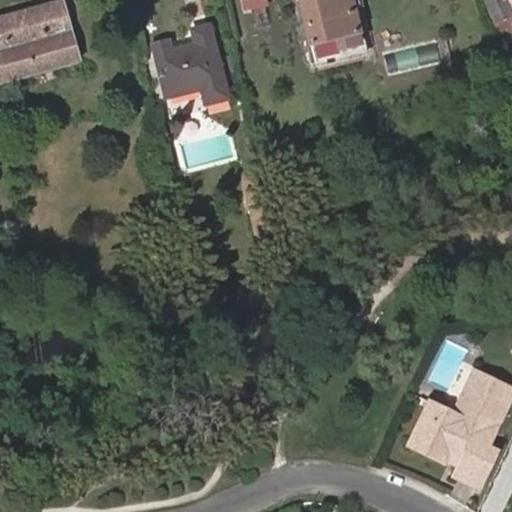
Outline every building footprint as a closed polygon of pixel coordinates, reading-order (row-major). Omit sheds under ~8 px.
[(9,79),(81,60),(65,0),(0,17),(0,45),(1,49),(9,79)] [(365,56),(350,0),(301,0),(320,68),(365,56)] [(227,98),(209,25),(191,29),(194,43),(170,49),(152,54),(163,97),(198,88),(202,104),(227,98)] [(170,49),(168,41),(150,45),(152,54),(170,49)] [(0,81),(9,79),(1,49),(0,49),(0,81)] [(293,135),(300,153),(318,146),(310,126),(293,135)] [(267,159),(291,149),(282,128),(258,138),(267,159)] [(273,207),(266,178),(243,183),(250,213),(273,207)] [(41,311),(47,331),(75,324),(68,303),(41,311)] [(459,456),(455,463),(452,471),(476,484),(495,445),(486,440),(511,386),(511,384),(474,365),(459,393),(456,400),(454,403),(452,405),(451,408),(439,415),(432,412),(425,409),(415,429),(422,432),(416,443),(442,456),(446,448),(459,456)] [(439,415),(451,408),(440,402),(431,397),(425,409),(432,412),(439,415)] [(410,440),(416,443),(422,432),(415,429),(411,438),(410,440)] [(442,456),(455,463),(459,456),(446,448),(442,456)]
